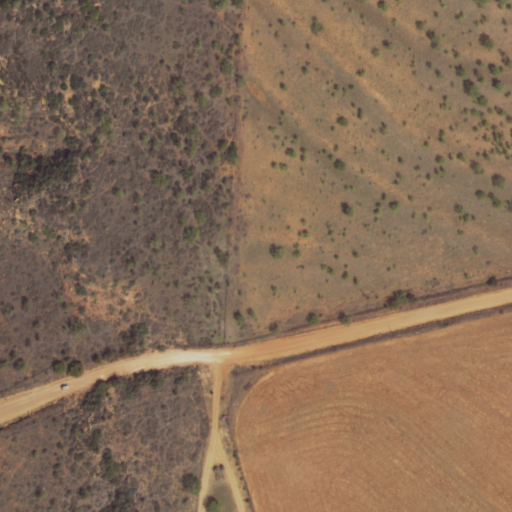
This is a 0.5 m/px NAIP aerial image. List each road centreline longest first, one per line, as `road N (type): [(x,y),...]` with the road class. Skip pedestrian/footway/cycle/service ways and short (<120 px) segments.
road 1 (residential): [(0,404),(131,373),(222,368),(307,333),(511,285)]
road 2 (residential): [(245,511),(222,368)]
